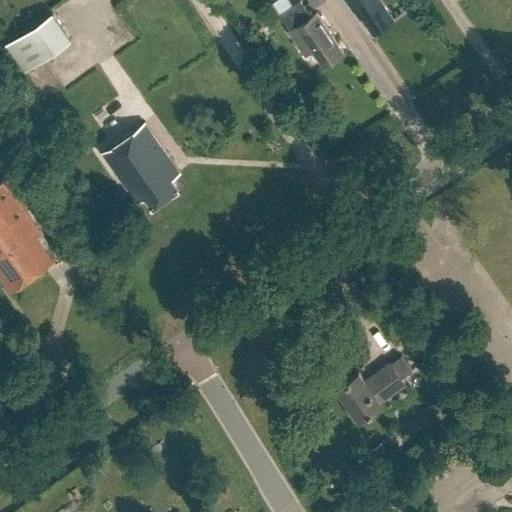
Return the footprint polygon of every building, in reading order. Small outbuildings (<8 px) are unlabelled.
[(313,50),(323,65),(344,52),(317,12),(311,15),(300,0),(299,0),(280,13),(290,30),(289,31),(305,55),(313,50)] [(356,6),(373,31),(392,18),(379,0),(347,0),(353,8),(356,6)] [(52,12),(6,44),(25,71),(70,39),(52,12)] [(146,117),(103,147),(137,198),(146,193),(153,202),(179,184),(172,174),(181,169),(146,117)] [(4,180),(0,182),(0,273),(11,288),(57,256),(4,180)] [(337,387),(361,419),(382,404),(380,401),(405,383),(401,378),(391,363),(365,381),(358,371),(337,387)] [(165,409),(171,418),(186,407),(180,399),(165,409)] [(392,459),(380,443),(372,449),(384,465),(392,459)]
